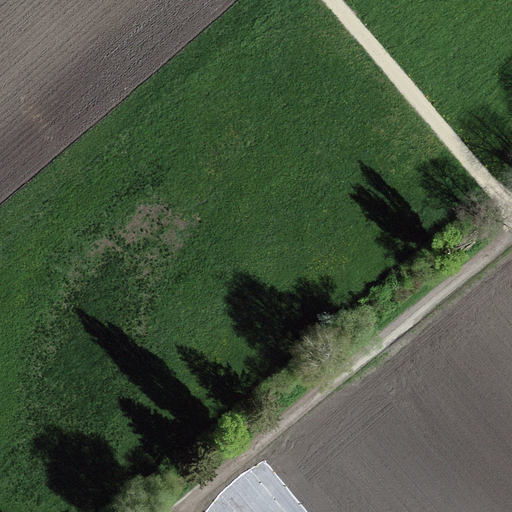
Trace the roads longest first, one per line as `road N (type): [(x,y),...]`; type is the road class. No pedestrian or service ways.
road 1 (track): [(172,511),(511,233)]
road 2 (track): [(339,0),(511,198)]
